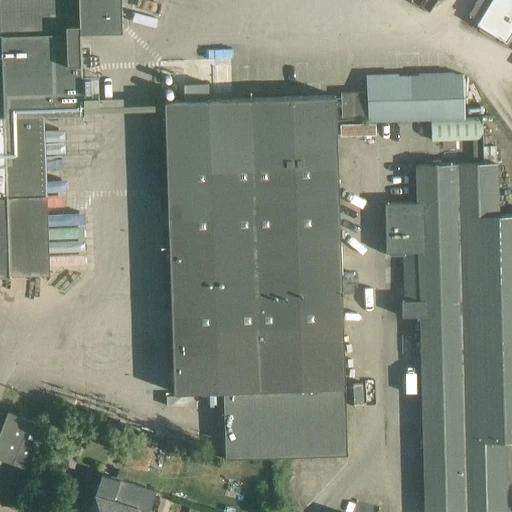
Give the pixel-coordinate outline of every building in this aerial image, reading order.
[(0,0),(0,275),(30,275),(27,197),(47,196),(44,117),(83,116),(81,31),(121,30),(120,0),(0,0)] [(476,24),(505,42),(511,30),(511,0),(476,0),(468,14),(478,20),(476,24)] [(366,78),(368,121),(464,118),(463,75),(366,78)] [(225,459),(347,455),(335,96),(164,102),(174,393),(223,391),(225,459)] [(375,124),(340,125),(340,136),(376,136),(375,124)] [(495,146),(483,147),(483,163),(496,163),(495,146)] [(505,511),(504,441),(511,440),(511,214),(498,215),(496,163),(415,165),(416,202),(384,203),(386,253),(402,252),(403,302),(401,302),(402,317),(420,316),(425,511),(505,511)] [(8,412),(0,431),(0,458),(34,472),(51,429),(8,412)] [(154,450),(131,442),(124,467),(146,474),(154,450)] [(126,472),(119,470),(117,477),(123,479),(126,472)] [(149,511),(156,491),(102,474),(89,511),(135,511),(137,508),(149,511)]
